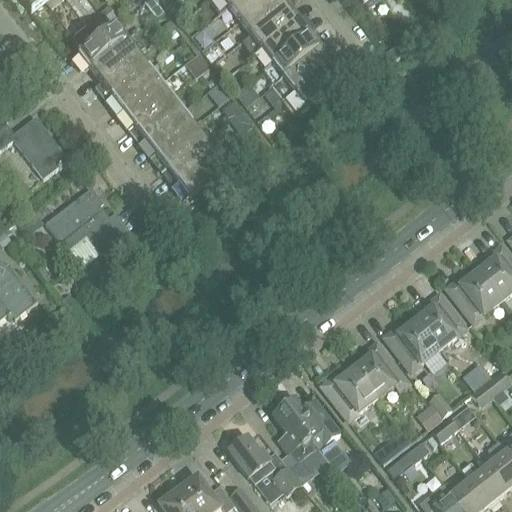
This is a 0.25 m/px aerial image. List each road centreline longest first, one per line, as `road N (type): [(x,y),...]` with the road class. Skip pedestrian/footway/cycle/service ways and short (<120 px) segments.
road 1 (secondary): [(57,511),(511,153)]
road 2 (residential): [(165,231),(0,18)]
